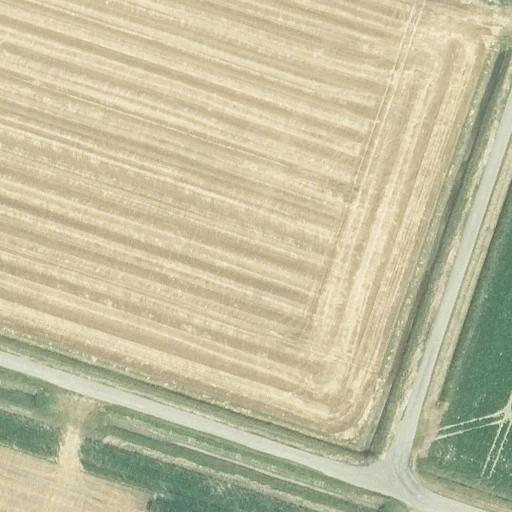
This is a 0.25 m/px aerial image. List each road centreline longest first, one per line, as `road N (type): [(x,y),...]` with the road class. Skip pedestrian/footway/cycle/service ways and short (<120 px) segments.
road 1 (unclassified): [(388,485),(0,358)]
road 2 (unclassified): [(388,485),(511,114)]
